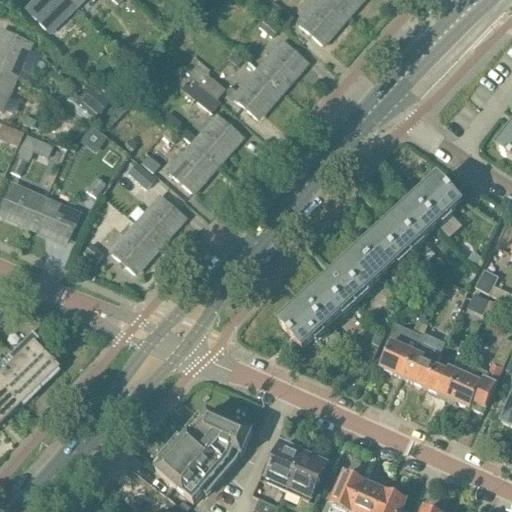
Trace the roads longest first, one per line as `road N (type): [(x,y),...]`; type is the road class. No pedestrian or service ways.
road 1 (residential): [(511,495),(165,343)]
road 2 (secondary): [(165,343),(381,102)]
road 3 (secondary): [(16,511),(165,343)]
road 4 (residential): [(381,102),(511,194)]
road 5 (residential): [(0,270),(136,330)]
road 6 (secondary): [(381,102),(479,0)]
